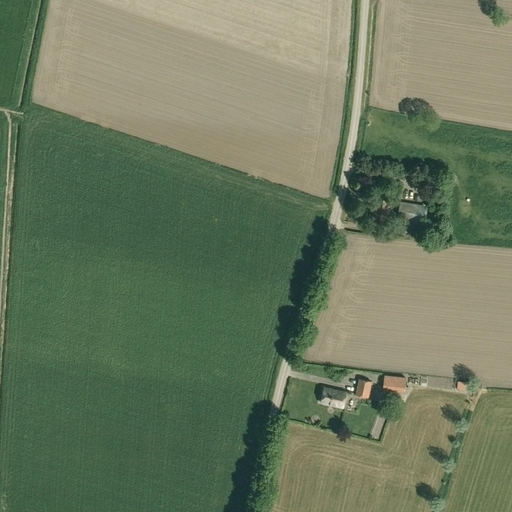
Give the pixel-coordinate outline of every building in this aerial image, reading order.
[(390,182),(385,183),(386,190),(402,189),(401,174),(389,175),(390,182)] [(391,200),(377,198),(373,220),(387,222),(391,200)] [(421,224),(425,206),(400,202),(397,220),(398,220),(410,221),(410,225),(421,227),(421,224)] [(383,390),(405,392),(407,378),(385,375),(383,390)] [(454,387),(463,388),(464,379),(455,378),(454,387)] [(357,394),(369,397),(372,381),(360,379),(357,394)] [(344,407),(347,392),(325,387),(322,402),(344,407)] [(379,398),(376,412),(385,414),(388,399),(379,398)]
